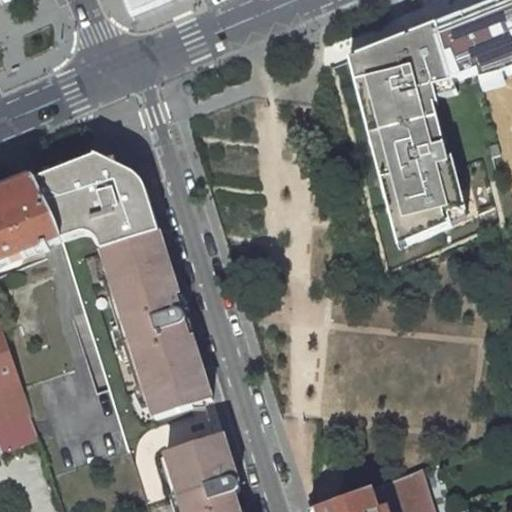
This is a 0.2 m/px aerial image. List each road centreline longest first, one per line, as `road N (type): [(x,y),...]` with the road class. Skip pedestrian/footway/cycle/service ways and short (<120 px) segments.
road 1 (residential): [(277,511),(137,64)]
road 2 (secondary): [(137,64),(294,0)]
road 3 (secondary): [(0,122),(113,74)]
